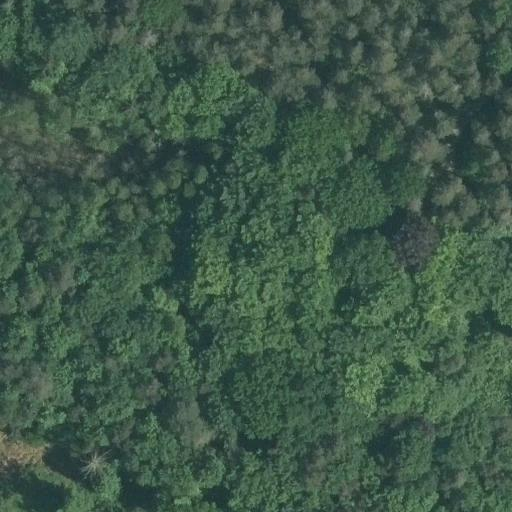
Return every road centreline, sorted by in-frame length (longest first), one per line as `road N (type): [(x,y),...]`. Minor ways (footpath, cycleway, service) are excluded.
road 1 (track): [(0,7),(246,102),(357,218),(412,236),(483,236),(511,247)]
road 2 (unknown): [(511,220),(484,210),(412,210),(488,91),(511,76)]
